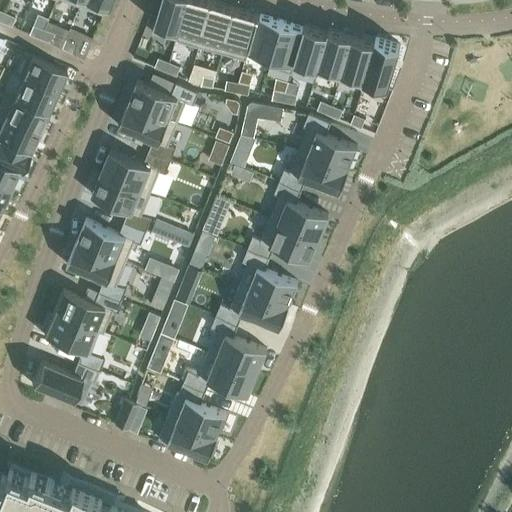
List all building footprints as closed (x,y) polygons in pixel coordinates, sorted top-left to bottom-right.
[(81,0),(79,5),(103,14),(108,0),(81,0)] [(161,0),(152,31),(176,38),(187,0),(161,0)] [(187,0),(176,38),(187,42),(199,45),(212,0),(187,0)] [(215,0),(212,0),(199,45),(222,52),(236,6),(215,0)] [(236,6),(222,52),(230,54),(245,59),(259,13),(236,6)] [(4,11),(0,20),(11,25),(15,16),(4,11)] [(259,13),(245,59),(246,59),(249,50),(270,56),(268,65),(282,19),(259,13)] [(282,19),(268,65),(278,68),(291,72),(305,23),(304,26),(282,19)] [(305,23),(291,72),(292,73),(293,70),(315,76),(329,27),(328,30),(305,23)] [(33,24),(29,33),(40,38),(44,29),(33,24)] [(329,27),(315,76),(316,76),(317,74),(339,80),(352,34),(344,31),(329,27)] [(44,29),(40,38),(50,43),(54,34),(44,29)] [(352,34),(339,80),(361,86),(361,88),(375,40),(352,34)] [(375,40),(361,88),(386,95),(401,44),(376,37),(375,40)] [(65,39),(61,48),(72,53),(76,44),(65,39)] [(23,51),(14,71),(57,91),(67,70),(23,51)] [(159,57),(155,66),(166,70),(170,61),(159,57)] [(171,62),(167,71),(177,76),(182,66),(171,62)] [(5,90),(48,111),(57,91),(14,71),(13,72),(22,76),(14,94),(5,90)] [(204,74),(202,84),(213,86),(215,77),(204,74)] [(129,100),(128,101),(178,122),(187,100),(194,103),(199,90),(177,81),(172,92),(138,78),(129,100),(129,101),(129,100)] [(227,79),(225,89),(237,91),(239,81),(227,79)] [(239,81),(237,91),(249,93),(251,84),(239,81)] [(275,89),(273,98),(284,101),(286,91),(275,89)] [(5,90),(0,100),(0,112),(39,130),(48,111),(5,90)] [(286,91),(284,101),(296,103),(298,93),(286,91)] [(321,100),(318,109),(328,113),(332,104),(321,100)] [(128,101),(119,125),(154,139),(149,150),(171,159),(176,146),(170,143),(178,122),(128,101)] [(332,104),(328,113),(340,118),(343,108),(332,104)] [(0,135),(30,150),(30,149),(39,130),(0,112),(0,113),(4,115),(0,122),(0,135)] [(308,126),(299,148),(349,168),(349,167),(358,145),(327,132),(331,121),(309,112),(304,125),(308,126)] [(355,113),(351,122),(362,127),(366,118),(355,113)] [(0,159),(21,169),(30,150),(0,135),(0,159)] [(111,147),(102,170),(151,191),(160,169),(166,171),(171,159),(149,150),(145,160),(111,147)] [(285,167),(280,180),(302,189),(307,177),(340,191),(349,168),(299,148),(290,170),(285,167)] [(0,159),(0,183),(5,186),(9,188),(18,169),(20,170),(21,169),(0,159)] [(102,170),(92,194),(129,208),(125,220),(147,229),(152,216),(143,212),(151,191),(102,170)] [(279,194),(270,216),(320,236),(329,213),(297,199),(302,189),(280,180),(275,193),(279,194)] [(0,207),(9,188),(5,186),(0,183),(0,207)] [(253,234),(248,247),(270,256),(275,245),(310,259),(320,236),(270,216),(261,238),(253,234)] [(77,238),(76,240),(127,260),(135,239),(142,241),(147,229),(125,220),(121,230),(87,217),(78,238),(77,238)] [(76,240),(67,263),(104,278),(100,289),(122,299),(127,286),(118,282),(127,260),(76,240)] [(248,262),(240,283),(290,303),(290,302),(299,280),(266,267),(270,256),(248,247),(243,260),(248,262)] [(222,301),(217,314),(239,323),(243,312),(280,327),(290,303),(240,283),(231,305),(222,301)] [(63,287),(53,310),(103,330),(112,309),(117,311),(122,299),(100,289),(95,301),(84,296),(63,287)] [(53,310),(44,333),(81,349),(77,360),(99,369),(104,356),(90,350),(98,330),(102,331),(103,330),(53,310)] [(217,329),(208,350),(258,370),(267,347),(234,334),(239,323),(217,314),(212,327),(217,329)] [(189,368),(184,380),(206,389),(211,378),(248,394),(258,370),(208,350),(200,372),(189,368)] [(42,359),(32,383),(81,403),(90,380),(94,382),(99,369),(77,360),(72,371),(42,359)] [(178,391),(168,413),(219,433),(227,411),(202,400),(206,389),(184,380),(179,392),(178,391)] [(114,422),(127,427),(137,402),(125,396),(125,397),(114,422)] [(168,413),(159,437),(209,457),(219,433),(168,413)] [(0,470),(0,511),(135,511),(112,502),(102,498),(104,493),(74,481),(72,486),(67,484),(60,481),(51,477),(12,462),(12,463),(7,474),(2,472),(0,470)]
